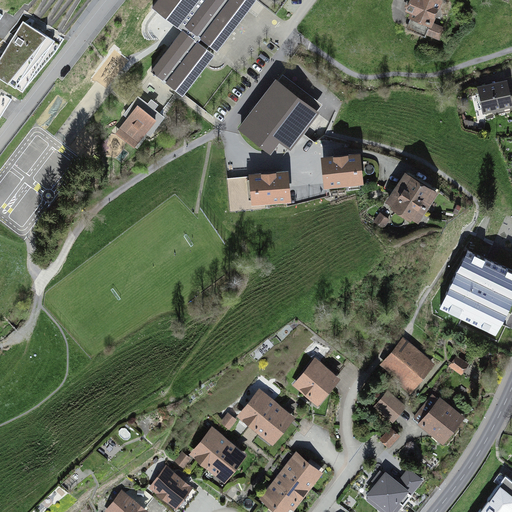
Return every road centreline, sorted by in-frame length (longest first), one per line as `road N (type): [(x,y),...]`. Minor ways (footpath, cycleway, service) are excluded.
road 1 (residential): [(289,28),(288,45),(236,107),(232,142),(268,163),(348,149),(397,160)]
road 2 (track): [(47,280),(92,214),(126,184),(202,136),(230,129)]
road 3 (residential): [(112,0),(0,142)]
road 4 (secondary): [(435,511),(511,387)]
road 5 (residential): [(355,459),(350,401),(402,333)]
